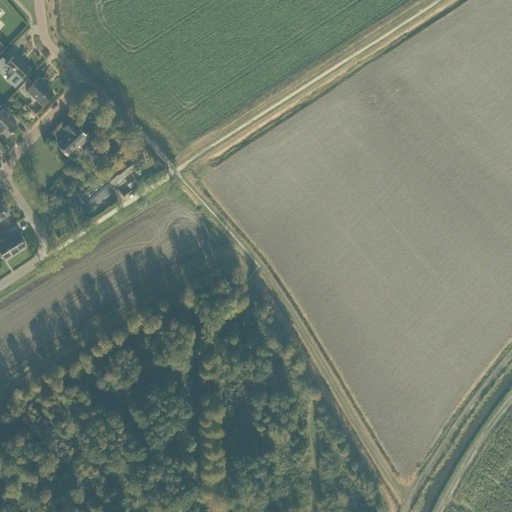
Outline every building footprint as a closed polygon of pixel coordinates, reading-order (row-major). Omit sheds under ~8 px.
[(10,67),(20,77),(29,68),(14,54),(7,62),(2,57),(0,58),(0,73),(2,75),(10,67)] [(30,94),(42,104),(53,93),(43,84),(45,82),(38,76),(33,82),(28,77),(18,88),(28,96),(30,94)] [(0,129),(7,136),(17,126),(8,117),(12,113),(1,104),(0,104),(0,129)] [(80,146),(90,137),(73,119),(64,127),(69,133),(58,143),(68,154),(78,144),(80,146)] [(120,141),(110,151),(117,158),(127,148),(120,141)] [(124,177),(131,170),(145,161),(139,151),(125,161),(121,164),(107,176),(114,183),(123,175),(124,177)] [(132,189),(139,184),(135,178),(128,184),(132,189)] [(0,219),(9,213),(0,199),(0,219)] [(0,251),(5,259),(25,246),(16,231),(3,240),(0,235),(0,251)]
